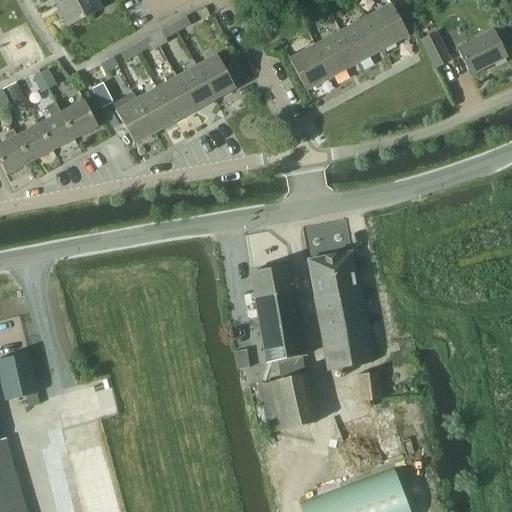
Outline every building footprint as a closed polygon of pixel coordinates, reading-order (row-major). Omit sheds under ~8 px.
[(101,10),(96,0),(70,0),(57,7),(68,28),(101,10)] [(391,4),(365,18),(382,50),(408,36),(391,4)] [(412,30),(400,7),(394,11),(407,33),(412,30)] [(186,18),(173,25),(177,34),(190,26),(186,18)] [(357,64),(382,50),(365,18),(339,32),(357,64)] [(165,40),(177,34),(173,25),(152,37),(159,48),(167,44),(165,40)] [(457,50),(465,65),(470,76),(506,58),(492,31),(457,50)] [(331,78),(357,64),(339,32),(314,46),(331,78)] [(422,42),(433,65),(433,66),(448,58),(436,35),(422,42)] [(159,48),(152,37),(133,48),(137,55),(150,48),(152,52),(159,48)] [(331,78),(314,46),(288,60),(306,92),(331,78)] [(137,55),(133,48),(120,55),(125,62),(137,55)] [(196,67),(214,101),(235,89),(213,51),(204,56),(207,61),(196,67)] [(113,59),(102,65),(100,66),(104,73),(117,67),(113,59)] [(214,101),(196,67),(193,63),(184,68),(187,72),(176,79),(194,112),(214,101)] [(48,71),(40,75),(48,89),(55,86),(48,71)] [(194,112),(176,79),(173,74),(164,79),(167,84),(156,90),(174,123),(194,112)] [(48,89),(40,75),(33,79),(41,93),(48,89)] [(33,88),(28,77),(16,83),(22,93),(33,88)] [(112,104),(102,85),(92,90),(102,109),(112,104)] [(17,86),(8,91),(15,104),(24,99),(17,86)] [(155,134),(174,123),(156,90),(136,101),(155,134)] [(3,94),(0,95),(0,106),(3,113),(11,109),(3,94)] [(155,134),(136,101),(134,95),(124,101),(127,106),(116,112),(134,145),(155,134)] [(84,102),(61,114),(73,138),(96,126),(84,102)] [(39,126),(51,150),(73,138),(61,114),(39,126)] [(29,161),(51,150),(39,126),(16,138),(29,161)] [(29,161),(16,138),(0,146),(0,162),(6,173),(29,161)] [(328,372),(374,363),(360,290),(358,291),(351,253),(308,261),(315,299),(314,299),(328,372)] [(290,267),(247,275),(265,365),(277,362),(281,382),(306,377),(302,357),(306,356),(290,267)] [(238,371),(250,368),(246,351),(234,353),(238,371)] [(0,378),(5,402),(37,395),(28,354),(0,360),(0,378)] [(362,402),(382,399),(378,373),(358,376),(362,402)] [(281,382),(259,387),(268,433),(315,423),(306,377),(281,382)] [(0,511),(13,511),(0,464),(0,511)] [(411,511),(399,466),(300,503),(303,511),(411,511)]
